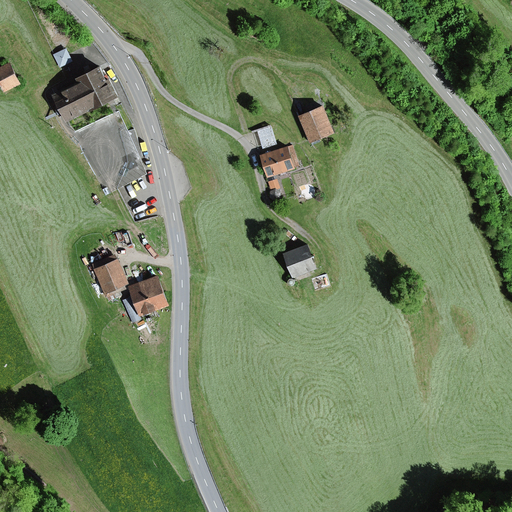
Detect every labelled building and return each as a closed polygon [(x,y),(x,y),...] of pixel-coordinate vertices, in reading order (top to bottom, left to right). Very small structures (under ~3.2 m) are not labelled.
[(70,47),(56,52),(61,66),(75,61),(70,47)] [(11,66),(0,71),(0,92),(1,95),(21,86),(11,66)] [(100,73),(53,97),(66,124),(114,99),(100,73)] [(324,113),(301,121),(309,146),(332,137),(324,113)] [(260,129),(264,148),(279,145),(275,126),(260,129)] [(289,148),(262,155),(269,178),(295,170),(289,148)] [(273,190),(284,187),(280,176),(269,179),(273,190)] [(310,246),(284,255),(292,279),(318,270),(310,246)] [(118,258),(93,268),(104,295),(129,285),(118,258)] [(160,279),(131,289),(141,318),(170,308),(160,279)]
